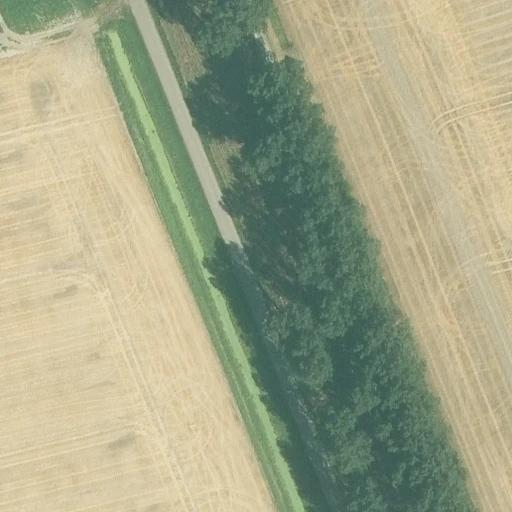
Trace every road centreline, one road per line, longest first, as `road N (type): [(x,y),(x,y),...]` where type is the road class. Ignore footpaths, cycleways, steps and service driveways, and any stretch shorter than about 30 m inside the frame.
road 1 (track): [(454,511),(243,0)]
road 2 (unclassified): [(138,0),(339,511)]
